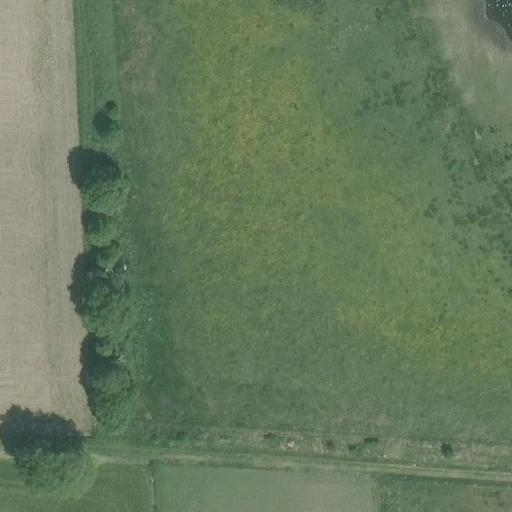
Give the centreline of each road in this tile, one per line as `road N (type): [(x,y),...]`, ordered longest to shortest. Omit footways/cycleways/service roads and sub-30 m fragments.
road 1 (track): [(107,453),(82,0)]
road 2 (track): [(107,453),(511,477)]
